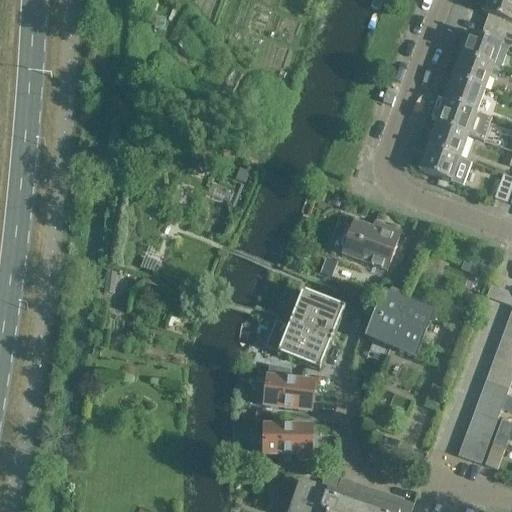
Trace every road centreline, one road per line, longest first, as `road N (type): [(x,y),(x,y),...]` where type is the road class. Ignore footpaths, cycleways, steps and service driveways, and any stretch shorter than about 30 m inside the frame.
road 1 (primary): [(0,347),(34,0)]
road 2 (residential): [(511,234),(422,203),(398,185),(395,154),(451,0)]
road 3 (residential): [(354,319),(337,375),(343,444),(469,488)]
